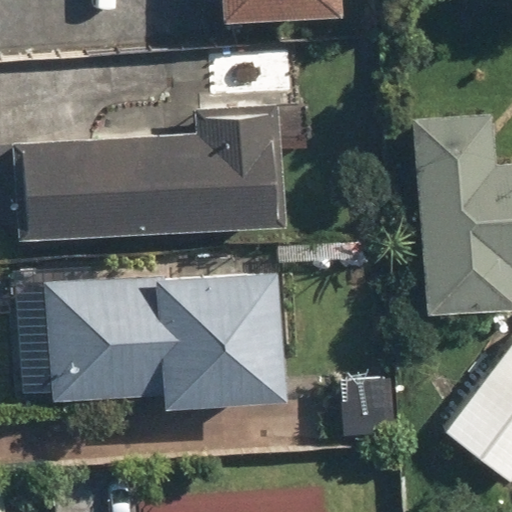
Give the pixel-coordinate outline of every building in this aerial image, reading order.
[(200,123),(22,129),(25,222),(282,213),(277,94),(200,97),(200,123)] [(502,94),(421,96),(427,296),(511,293),(511,149),(503,149),(502,94)] [(46,276),(14,276),(13,367),(53,368),(53,388),(293,392),(295,255),(135,252),(135,265),(46,264),(46,276)] [(511,474),(511,333),(442,419),(511,476),(511,474)] [(12,511),(10,470),(0,470),(0,511),(12,511)]
